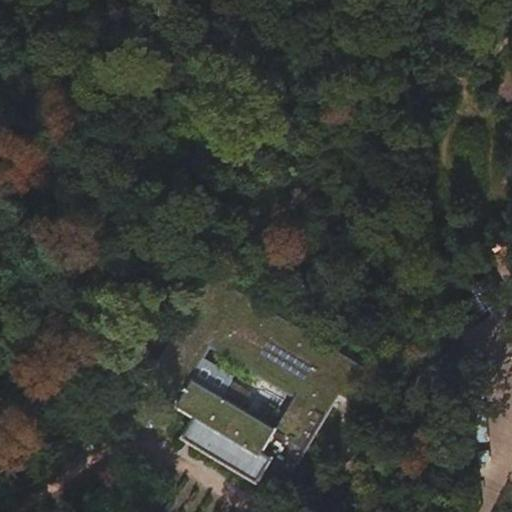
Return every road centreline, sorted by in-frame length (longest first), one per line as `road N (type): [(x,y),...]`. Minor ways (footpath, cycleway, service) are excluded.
road 1 (track): [(0,511),(69,463),(120,447),(162,446),(249,511)]
road 2 (track): [(325,511),(428,348),(449,333),(511,355)]
road 3 (track): [(236,235),(253,279),(368,349),(449,333)]
